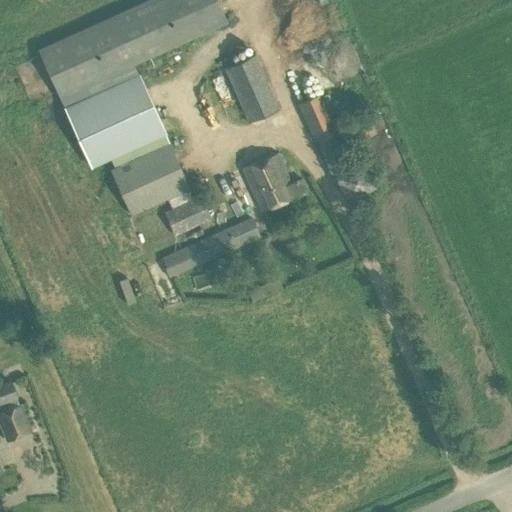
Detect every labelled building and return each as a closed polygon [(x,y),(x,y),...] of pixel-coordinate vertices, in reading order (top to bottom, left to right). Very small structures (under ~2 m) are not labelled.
[(134,63),(227,21),(217,0),(145,0),(38,48),(64,107),(138,73),(134,63)] [(255,54),(224,68),(248,123),(279,109),(255,54)] [(165,135),(138,73),(64,107),(92,168),(111,159),(165,135)] [(318,93),(297,102),(315,143),(318,141),(331,173),(355,162),(348,147),(377,133),(368,113),(339,127),(341,131),(336,133),(318,93)] [(170,143),(111,169),(131,213),(190,187),(170,143)] [(277,152),(241,168),(260,211),(306,190),(300,177),(291,181),(277,152)] [(361,159),(336,175),(351,202),(377,185),(361,159)] [(200,196),(163,213),(174,236),(211,219),(200,196)] [(251,216),(160,257),(169,276),(260,236),(251,216)] [(279,278),(249,290),(252,300),(284,288),(279,278)] [(10,380),(0,383),(0,402),(17,396),(10,380)] [(22,401),(0,410),(0,414),(10,437),(33,427),(22,401)] [(32,447),(30,453),(33,461),(39,463),(45,461),(47,455),(43,446),(37,444),(32,447)]
